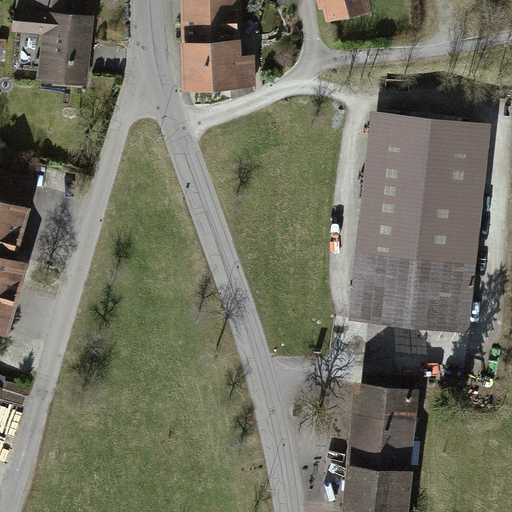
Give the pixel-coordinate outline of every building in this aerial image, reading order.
[(68,0),(17,0),(14,30),(45,33),(40,78),(92,84),(99,14),(67,11),(68,0)] [(242,0),(180,0),(184,88),(258,85),(257,53),(245,54),(242,0)] [(317,0),(323,26),(381,14),(377,0),(317,0)] [(494,124),(375,111),(352,318),(471,331),(494,124)] [(33,175),(0,165),(0,333),(9,336),(33,261),(19,257),(35,207),(24,204),(33,175)] [(420,386),(358,379),(343,511),(411,511),(417,466),(411,465),(420,386)]
